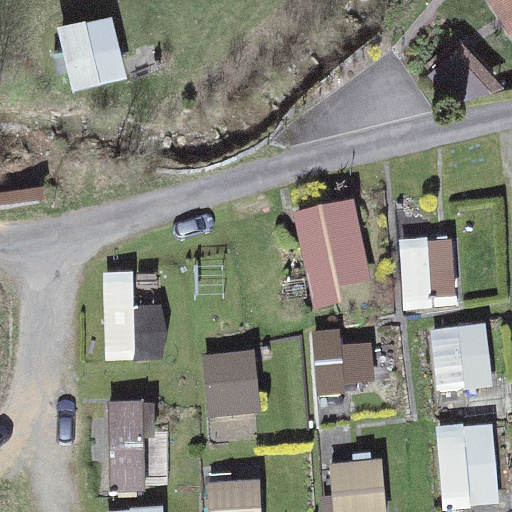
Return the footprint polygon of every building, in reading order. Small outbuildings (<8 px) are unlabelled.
[(57,25),(72,88),(101,81),(85,18),(57,25)] [(468,31),(442,53),(474,91),(500,69),(468,31)] [(292,219),(313,315),(343,311),(340,293),(371,287),(354,205),(292,219)] [(401,245),(404,315),(459,312),(456,243),(401,245)] [(102,279),(105,365),(164,365),(163,311),(134,312),(133,277),(102,279)] [(430,335),(436,394),(493,391),(486,332),(430,335)] [(315,339),(318,399),(340,399),(341,382),(368,383),(366,350),(337,350),(336,338),(315,339)] [(203,362),(208,441),(259,440),(254,358),(203,362)] [(108,406),(110,497),(145,498),(143,408),(108,406)] [(436,441),(440,511),(501,510),(493,438),(436,441)] [(332,511),(387,511),(384,468),(330,470),(332,511)] [(207,488),(207,511),(260,511),(260,488),(207,488)]
